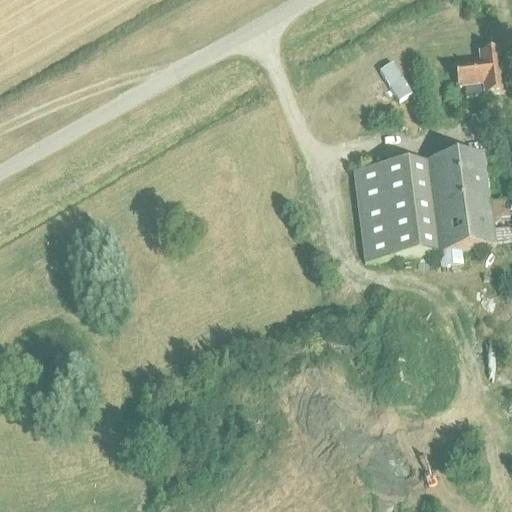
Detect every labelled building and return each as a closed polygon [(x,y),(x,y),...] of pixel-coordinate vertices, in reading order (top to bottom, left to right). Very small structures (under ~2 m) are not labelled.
[(458,90),(466,89),(467,99),(506,94),(500,52),(479,55),(480,67),(455,70),(458,90)] [(495,249),(483,159),(354,176),(366,266),(440,256),(459,254),(495,249)] [(511,202),(493,204),(497,245),(511,243),(511,202)] [(511,245),(497,247),(499,281),(511,280),(511,245)] [(459,254),(440,256),(442,269),(461,267),(459,254)]
